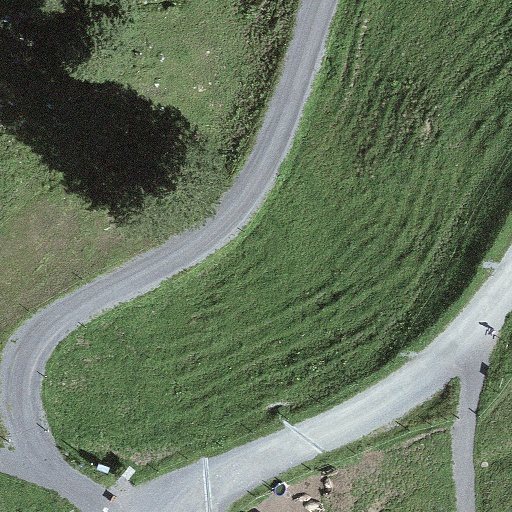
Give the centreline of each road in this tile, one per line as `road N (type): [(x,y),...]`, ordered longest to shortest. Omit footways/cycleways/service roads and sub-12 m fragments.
road 1 (unknown): [(124,511),(69,466),(38,417),(30,367),(36,320),(220,220),(276,148),(321,0)]
road 2 (track): [(511,276),(437,366),(391,400),(245,467),(186,511)]
